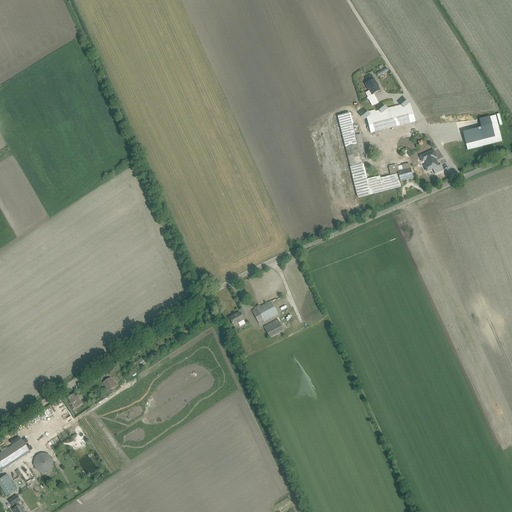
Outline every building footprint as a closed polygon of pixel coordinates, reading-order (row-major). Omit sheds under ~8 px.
[(388,69),(378,74),(380,79),(390,73),(388,69)] [(379,91),(373,80),(367,83),(365,84),(370,92),(372,96),(374,94),(379,91)] [(379,103),(374,94),(372,96),(370,92),(366,94),(373,107),(379,103)] [(406,111),(371,120),(374,132),(409,123),(406,111)] [(467,150),(504,142),(498,115),(482,119),(484,128),(464,132),(467,150)] [(347,116),(338,118),(340,127),(350,125),(347,116)] [(350,125),(340,127),(345,148),(357,145),(355,136),(352,124),(350,125)] [(345,148),(347,157),(359,154),(361,160),(366,159),(360,135),(355,136),(357,145),(345,148)] [(347,157),(355,186),(367,183),(366,181),(361,160),(359,154),(347,157)] [(399,173),(397,173),(398,175),(400,182),(413,179),(409,165),(403,166),(404,171),(399,173)] [(380,179),(383,192),(402,187),(400,182),(398,175),(394,176),(380,179)] [(380,179),(380,177),(366,181),(367,183),(355,186),(358,198),(383,192),(380,179)] [(252,311),(255,316),(259,324),(278,314),(271,302),(252,311)] [(244,320),(242,317),(240,313),(229,318),(234,326),(244,320)] [(277,320),(264,327),(270,338),(283,331),(284,331),(278,320),(277,320)] [(109,391),(116,387),(110,378),(103,382),(109,391)] [(68,398),(72,405),(74,403),(76,406),(77,408),(83,404),(77,396),(75,397),(73,395),(68,398)] [(0,471),(0,472),(31,452),(22,439),(0,453),(0,471)] [(51,462),(51,460),(51,459),(50,457),(49,456),(47,455),(46,454),(45,453),(43,453),(41,453),(39,454),(38,455),(36,456),(35,457),(34,458),(34,460),(34,462),(34,463),(34,465),(35,467),(36,468),(38,469),(39,470),(40,470),(42,471),(44,471),(46,470),(47,469),(49,468),(50,467),(51,465),(51,464),(51,462)] [(0,485),(7,496),(11,493),(16,490),(7,475),(1,479),(0,479),(0,485)] [(14,508),(13,509),(14,511),(24,511),(20,505),(16,507),(15,505),(22,500),(19,495),(9,501),(12,506),(13,506),(14,508)]
